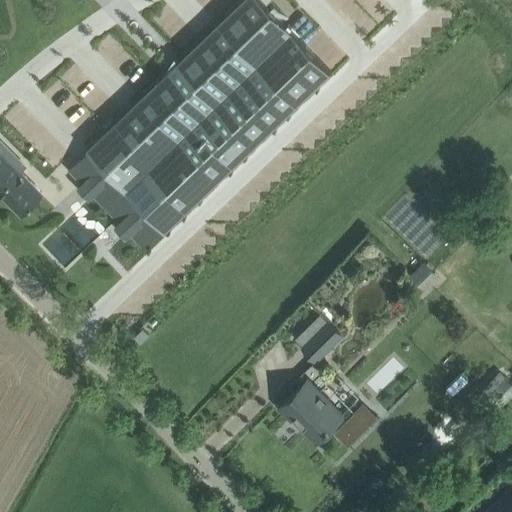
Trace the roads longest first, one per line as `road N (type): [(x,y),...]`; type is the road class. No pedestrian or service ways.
road 1 (unknown): [(76,336),(410,8)]
road 2 (unclassified): [(248,511),(0,259)]
